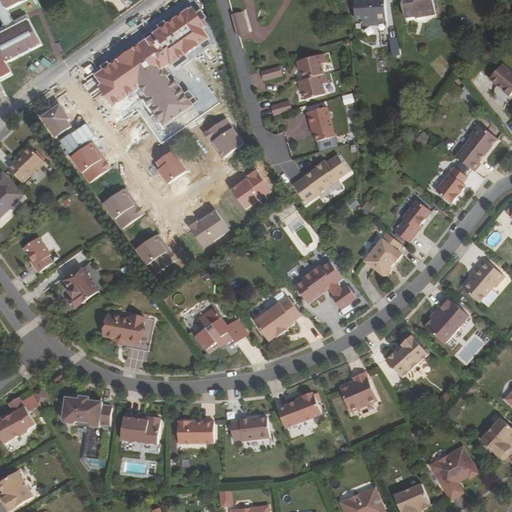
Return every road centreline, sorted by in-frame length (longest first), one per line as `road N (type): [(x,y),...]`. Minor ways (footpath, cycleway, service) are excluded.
road 1 (residential): [(41,350),(147,389),(273,375),(341,345),(408,297),(494,192),(511,181)]
road 2 (residential): [(223,173),(179,204),(159,205),(62,71)]
road 3 (residential): [(222,0),(256,126),(266,146),(278,150)]
